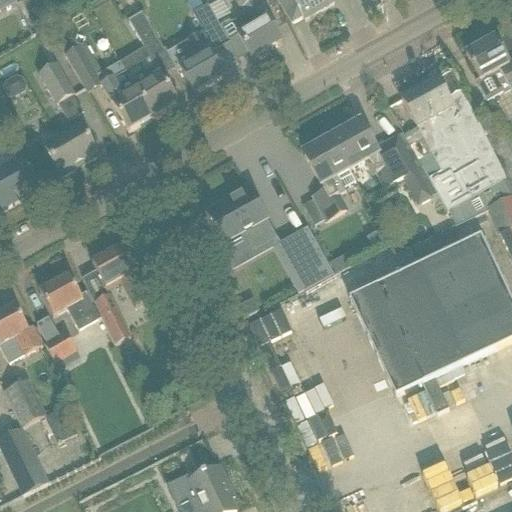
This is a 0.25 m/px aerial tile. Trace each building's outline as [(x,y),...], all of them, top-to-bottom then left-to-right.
[(0,0),(0,15),(16,8),(12,0),(0,0)] [(220,30),(228,47),(229,46),(229,45),(237,40),(252,64),(257,60),(260,62),(266,58),(266,55),(281,46),(266,22),(265,23),(254,5),(262,0),(232,0),(241,13),(242,12),(244,17),(232,25),(229,24),(220,30)] [(275,0),(287,19),(298,13),(304,24),(333,7),(329,0),(275,0)] [(369,0),(375,10),(391,0),(369,0)] [(220,30),(208,8),(192,17),(202,34),(183,46),(187,53),(170,63),(177,76),(180,74),(193,97),(223,81),(209,56),(208,57),(206,53),(212,50),(214,55),(228,47),(220,30)] [(142,17),(128,25),(144,52),(150,62),(164,54),(142,17)] [(35,34),(44,29),(40,19),(30,24),(35,34)] [(511,64),(508,67),(494,42),(465,58),(475,76),(479,83),(476,85),(487,105),(502,97),(503,98),(511,92),(511,64)] [(136,93),(123,101),(112,83),(108,85),(87,48),(65,61),(87,98),(101,90),(128,136),(153,121),(136,93)] [(126,76),(136,93),(153,121),(176,108),(150,62),(126,76)] [(74,99),(56,68),(38,78),(57,109),(74,99)] [(437,198),(447,216),(455,212),(504,185),(504,184),(507,183),(470,113),(460,96),(446,103),(436,85),(401,104),(416,132),(417,132),(422,141),(429,138),(436,151),(429,155),(440,176),(428,183),(437,198)] [(492,152),(508,181),(511,178),(511,138),(499,117),(480,126),(493,151),(492,152)] [(42,149),(60,182),(99,160),(80,127),(42,149)] [(349,173),(368,163),(386,194),(403,185),(418,209),(437,198),(428,183),(419,166),(402,137),(374,153),(359,127),(331,143),(349,174),(349,173)] [(349,173),(349,174),(331,143),(303,158),(325,196),(313,202),(325,224),(345,213),(338,199),(345,195),(343,193),(356,186),(349,173)] [(0,212),(2,215),(40,194),(20,161),(4,170),(0,162),(0,212)] [(455,212),(463,228),(486,216),(511,270),(511,200),(504,185),(455,212)] [(209,215),(207,217),(224,248),(221,249),(235,274),(258,261),(255,255),(276,243),(247,190),(241,193),(231,198),(224,203),(226,206),(222,209),(220,205),(207,212),(209,215)] [(307,232),(277,249),(303,296),(333,279),(307,232)] [(511,308),(480,242),(375,291),(421,389),(422,389),(436,419),(448,413),(434,383),(511,346),(511,308)] [(127,298),(131,295),(139,310),(150,304),(134,276),(134,275),(121,251),(91,267),(105,292),(119,284),(127,298)] [(343,259),(329,267),(335,278),(349,270),(343,259)] [(101,323),(93,307),(92,308),(86,296),(85,297),(85,298),(80,301),(68,280),(53,289),(50,284),(38,291),(40,296),(39,296),(52,321),(65,313),(78,336),(100,323),(101,323)] [(130,343),(109,299),(93,307),(101,323),(100,323),(114,351),(130,343)] [(252,304),(238,311),(244,322),(258,315),(252,304)] [(0,351),(8,368),(23,361),(42,350),(31,331),(27,334),(14,310),(0,317),(0,351)] [(58,340),(48,321),(36,328),(46,347),(58,340)] [(58,340),(46,347),(43,348),(58,375),(80,363),(65,336),(58,340)] [(4,396),(21,432),(43,422),(26,386),(4,396)] [(39,470),(21,433),(0,443),(0,454),(13,482),(39,470)] [(457,455),(473,495),(511,480),(511,441),(481,454),(479,446),(457,455)] [(410,511),(453,511),(463,508),(447,469),(421,479),(414,461),(393,469),(410,511)] [(189,480),(168,490),(178,511),(189,506),(191,511),(233,511),(223,490),(227,488),(219,471),(191,485),(189,480)]
